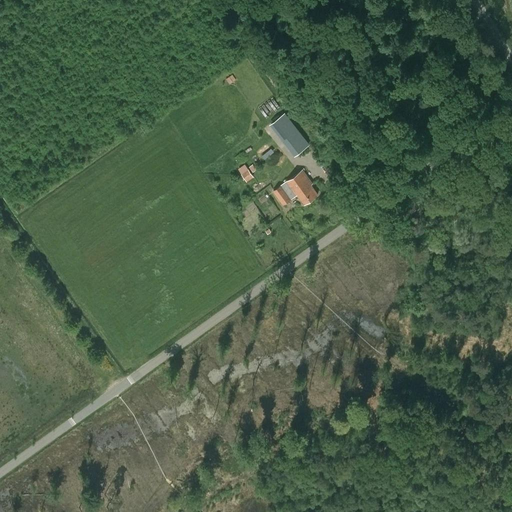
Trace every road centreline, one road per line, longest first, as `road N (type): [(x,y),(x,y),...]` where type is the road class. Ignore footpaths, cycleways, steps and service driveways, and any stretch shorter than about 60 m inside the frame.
road 1 (unclassified): [(0,472),(511,108)]
road 2 (track): [(0,201),(122,385)]
